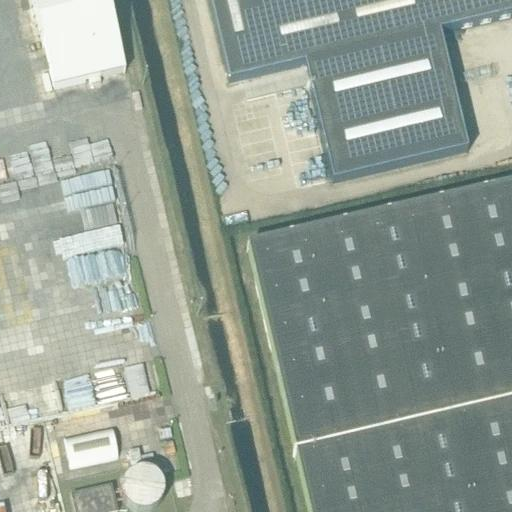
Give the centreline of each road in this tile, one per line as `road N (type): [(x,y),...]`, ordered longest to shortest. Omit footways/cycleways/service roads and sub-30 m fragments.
road 1 (unknown): [(200,0),(225,139),(246,185),(268,197),(361,199),(511,149)]
road 2 (unknown): [(177,329),(108,126),(92,116),(1,126)]
road 3 (unknown): [(201,511),(200,457),(177,329)]
road 4 (unknown): [(177,329),(9,359)]
